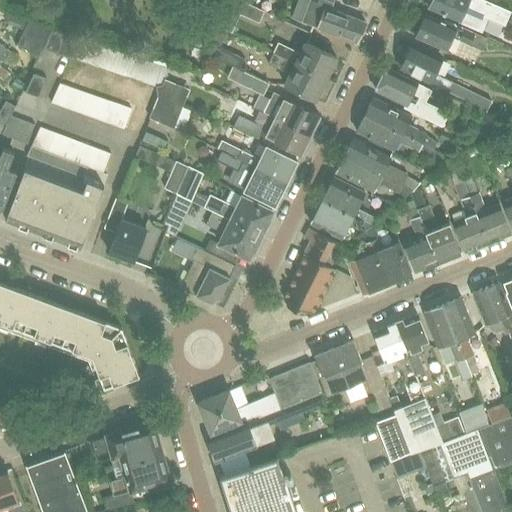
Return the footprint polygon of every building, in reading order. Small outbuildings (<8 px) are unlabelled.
[(264,10),(259,8),(241,0),(228,0),(220,25),(232,31),(239,16),(257,24),(264,10)] [(241,0),(259,8),(262,0),(241,0)] [(356,41),(366,21),(332,8),(334,2),(327,0),(310,0),(302,21),(356,41)] [(429,0),(429,2),(430,4),(429,7),(448,15),(460,20),(460,21),(484,31),(489,19),(506,26),(511,12),(493,4),(483,0),(429,0)] [(13,26),(16,17),(9,14),(5,23),(13,26)] [(446,20),(444,22),(426,14),(422,24),(420,23),(415,33),(417,34),(416,36),(447,49),(452,37),(482,50),(487,38),(446,20)] [(28,20),(15,46),(39,57),(52,30),(28,20)] [(57,53),(66,34),(53,30),(44,49),(57,53)] [(71,58),(79,39),(66,34),(57,53),(71,58)] [(86,63),(92,43),(79,39),(71,58),(86,63)] [(327,78),(337,57),(307,42),(301,53),(279,42),(274,52),(327,78)] [(0,61),(2,63),(11,52),(0,43),(0,61)] [(96,66),(103,46),(92,43),(86,63),(96,66)] [(243,59),(220,47),(214,44),(209,55),(232,66),(238,69),(243,59)] [(442,58),(431,53),(413,44),(412,47),(408,48),(405,54),(407,57),(402,67),(419,76),(448,90),(471,102),(476,92),(453,81),(435,73),(442,58)] [(106,69),(113,50),(103,46),(96,66),(106,69)] [(116,73),(123,53),(113,50),(106,69),(116,73)] [(316,100),(327,78),(274,52),(269,63),(291,74),(285,84),(316,100)] [(126,76),(133,56),(123,53),(116,73),(126,76)] [(136,79),(143,60),(133,56),(126,76),(136,79)] [(146,83),(153,63),(143,60),(136,79),(146,83)] [(0,65),(2,63),(0,61),(0,76),(4,80),(10,73),(0,65)] [(153,63),(146,83),(162,88),(169,68),(153,63)] [(238,69),(232,66),(227,77),(262,94),(268,83),(238,69)] [(432,89),(406,76),(388,67),(377,90),(406,104),(404,107),(443,125),(449,113),(426,102),(432,89)] [(25,92),(39,97),(46,77),(34,73),(25,92)] [(190,88),(166,79),(161,93),(184,103),(190,88)] [(64,106),(71,86),(60,82),(51,101),(64,106)] [(74,109),(81,90),(71,86),(64,106),(74,109)] [(84,113),(91,93),(81,90),(74,109),(84,113)] [(94,116),(101,97),(91,93),(84,113),(94,116)] [(184,103),(161,93),(152,114),(176,124),(184,103)] [(311,133),(320,115),(284,97),(274,93),(265,110),(275,115),(311,133)] [(410,114),(392,105),(374,96),(365,113),(434,146),(436,143),(424,132),(406,123),(410,114)] [(104,120),(111,100),(101,97),(94,116),(104,120)] [(114,123),(121,104),(111,100),(104,120),(114,123)] [(0,121),(6,126),(11,115),(13,109),(4,102),(0,107),(0,121)] [(114,123),(124,127),(131,107),(121,104),(114,123)] [(484,116),(469,107),(467,111),(462,119),(477,128),(484,116)] [(275,115),(270,126),(238,110),(233,120),(301,153),(311,133),(275,115)] [(444,151),(434,146),(365,113),(357,130),(393,148),(397,139),(440,160),(444,151)] [(152,114),(142,142),(159,150),(173,125),(152,114)] [(6,126),(2,133),(28,143),(35,124),(11,115),(6,126)] [(44,149),(51,130),(40,126),(32,145),(44,149)] [(489,126),(477,131),(482,143),(495,138),(489,126)] [(54,153),(61,134),(51,130),(44,149),(54,153)] [(64,157),(71,137),(61,134),(54,153),(64,157)] [(73,161),(81,141),(71,137),(64,157),(73,161)] [(389,155),(371,146),(354,138),(345,155),(399,180),(403,173),(385,165),(389,155)] [(287,181),(298,160),(267,145),(260,159),(221,139),(217,147),(244,161),(256,167),(287,181)] [(83,164),(91,145),(81,141),(73,161),(83,164)] [(136,154),(146,159),(151,148),(141,143),(136,154)] [(458,150),(454,152),(458,160),(471,154),(477,151),(474,145),(473,143),(458,150)] [(54,153),(44,149),(32,145),(27,155),(84,177),(88,166),(83,164),(73,161),(64,157),(54,153)] [(93,168),(101,149),(91,145),(83,164),(88,166),(93,168)] [(0,215),(17,170),(8,167),(14,151),(3,147),(0,155),(0,215)] [(101,149),(93,168),(104,172),(111,153),(101,149)] [(395,190),(399,180),(345,155),(337,172),(372,190),(377,181),(395,190)] [(450,156),(441,164),(449,173),(458,165),(450,156)] [(175,196),(177,192),(190,165),(177,159),(163,190),(175,196)] [(511,223),(511,164),(507,166),(511,179),(511,197),(503,201),(511,223)] [(190,165),(177,192),(191,199),(204,172),(190,165)] [(287,181),(256,167),(245,189),(275,205),(287,181)] [(23,173),(6,219),(81,248),(100,197),(83,190),(81,195),(23,173)] [(485,208),(478,192),(471,174),(462,177),(488,242),(511,233),(499,202),(485,208)] [(366,191),(353,185),(335,176),(323,199),(373,224),(377,217),(358,207),(366,191)] [(465,251),(488,242),(462,177),(453,181),(467,215),(453,221),(465,251)] [(83,190),(100,197),(104,186),(87,179),(83,190)] [(237,206),(220,197),(211,193),(205,205),(214,210),(213,210),(260,234),(272,210),(243,195),(237,206)] [(129,201),(117,196),(104,227),(116,232),(109,252),(134,261),(146,227),(122,218),(129,201)] [(366,230),(373,224),(323,199),(311,223),(342,238),(350,222),(366,230)] [(435,228),(428,211),(427,208),(418,211),(419,215),(438,262),(462,253),(449,222),(435,228)] [(249,257),(260,234),(213,210),(207,223),(224,232),(219,242),(249,257)] [(415,271),(438,262),(419,215),(410,218),(416,235),(403,240),(415,271)] [(309,226),(304,237),(310,240),(304,253),(305,253),(284,295),(284,298),(290,301),(287,307),(304,315),(306,309),(312,312),(315,311),(336,268),(331,265),(338,252),(330,248),(334,239),(309,226)] [(411,273),(404,254),(398,242),(381,248),(378,239),(371,242),(387,282),(411,273)] [(362,292),(387,282),(371,242),(363,245),(367,254),(350,261),(362,292)] [(214,253),(203,248),(196,245),(189,258),(194,260),(181,287),(210,301),(210,302),(220,298),(230,277),(229,276),(235,264),(214,253)] [(511,275),(501,280),(511,307),(511,275)] [(0,328),(7,332),(10,325),(38,335),(35,342),(46,346),(48,339),(93,355),(100,376),(95,377),(101,394),(110,391),(108,386),(139,374),(122,326),(0,280),(0,328)] [(511,312),(507,299),(499,281),(473,291),(485,322),(490,320),(493,328),(498,330),(505,327),(511,343),(511,312)] [(475,331),(468,314),(461,296),(443,303),(464,357),(471,376),(480,372),(472,353),(465,335),(475,331)] [(456,360),(464,357),(443,303),(424,311),(438,346),(448,342),(456,360)] [(415,350),(429,344),(417,313),(395,322),(416,374),(424,370),(415,350)] [(442,440),(435,422),(431,412),(416,374),(395,322),(374,331),(386,361),(394,358),(412,402),(394,408),(395,411),(410,452),(420,448),(439,441),(442,440)] [(368,395),(362,380),(366,378),(359,360),(362,359),(353,339),(314,355),(322,375),(325,374),(332,392),(345,387),(351,402),(368,395)] [(282,408),(319,393),(322,391),(310,361),(269,377),(282,408)] [(237,409),(232,396),(229,389),(198,401),(210,433),(264,413),(259,401),(237,409)] [(208,437),(215,461),(275,439),(269,424),(323,403),(319,393),(282,408),(283,410),(208,437)] [(502,418),(508,416),(503,403),(484,410),(489,422),(489,423),(502,418)] [(464,431),(489,422),(484,410),(482,404),(457,414),(464,431)] [(439,409),(431,412),(435,422),(443,420),(439,409)] [(390,460),(410,452),(395,411),(373,420),(390,460)] [(453,435),(464,431),(457,414),(456,415),(443,420),(435,422),(442,440),(453,435)] [(502,418),(511,445),(511,414),(508,416),(502,418)] [(348,427),(343,415),(331,420),(335,431),(336,432),(348,427)] [(491,469),(511,461),(511,445),(502,418),(489,423),(489,422),(464,431),(453,435),(482,511),(511,511),(511,501),(506,504),(491,469)] [(124,464),(162,453),(153,421),(107,434),(92,439),(98,460),(121,453),(124,464)] [(439,441),(453,476),(464,471),(471,490),(461,494),(468,511),(482,511),(453,435),(442,440),(439,441)] [(433,484),(453,476),(439,441),(420,448),(433,484)] [(430,485),(433,484),(420,448),(410,452),(390,460),(397,477),(423,467),(430,485)] [(89,511),(65,449),(26,463),(43,511),(89,511)] [(162,453),(124,464),(114,467),(117,480),(111,481),(114,494),(170,478),(162,453)] [(289,511),(272,459),(220,477),(231,511),(289,511)] [(0,472),(0,509),(8,506),(9,511),(22,511),(7,470),(0,472)] [(131,489),(114,494),(103,497),(105,505),(106,509),(111,508),(134,501),(132,495),(131,489)]
